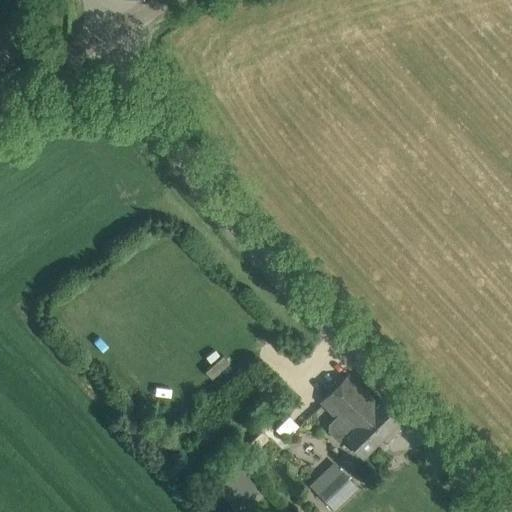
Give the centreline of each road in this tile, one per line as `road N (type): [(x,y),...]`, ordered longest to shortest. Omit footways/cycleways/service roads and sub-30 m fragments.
road 1 (unclassified): [(505,511),(177,142),(111,30)]
road 2 (unclassified): [(0,100),(111,30)]
